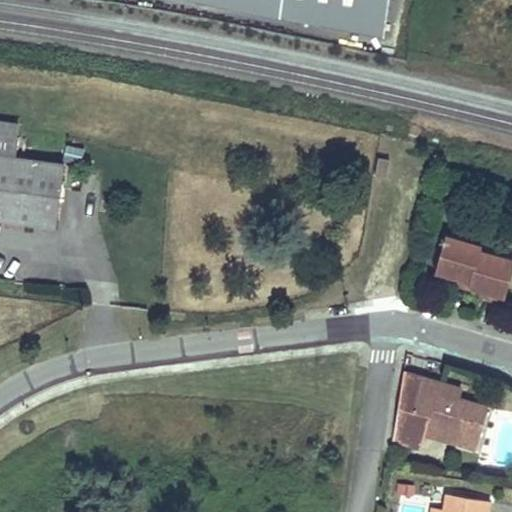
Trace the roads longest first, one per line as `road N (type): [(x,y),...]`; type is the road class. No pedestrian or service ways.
road 1 (residential): [(0,387),(68,360),(387,321)]
road 2 (unclassified): [(387,321),(359,511)]
road 3 (residential): [(387,321),(511,355)]
